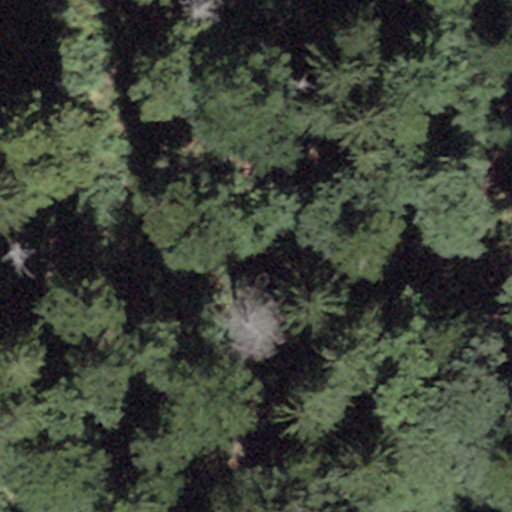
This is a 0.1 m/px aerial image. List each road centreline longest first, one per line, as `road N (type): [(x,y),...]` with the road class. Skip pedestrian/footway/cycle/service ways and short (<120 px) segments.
road 1 (track): [(117,0),(121,42),(64,171),(2,511)]
road 2 (track): [(152,511),(243,456),(322,330),(511,176)]
